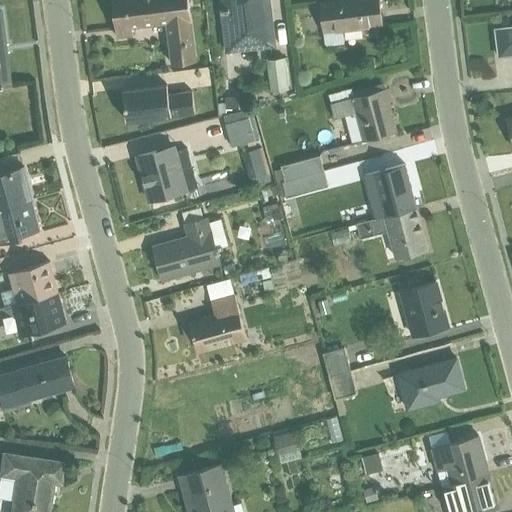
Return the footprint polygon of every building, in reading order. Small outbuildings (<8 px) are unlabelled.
[(189,0),(112,0),(117,38),(134,36),(133,28),(166,23),(171,65),(197,62),(189,0)] [(269,0),(221,0),(228,54),(276,48),(269,0)] [(353,0),(320,4),(325,46),(344,44),(342,30),(383,25),(380,0),(353,0)] [(0,86),(10,85),(1,12),(0,12),(0,86)] [(511,28),(496,30),(499,58),(511,56),(511,28)] [(285,58),(266,61),(271,92),(289,90),(285,58)] [(354,98),(330,104),(335,120),(345,117),(353,146),(397,134),(384,85),(352,93),(354,98)] [(168,86),(124,91),(128,123),(195,115),(192,91),(169,94),(168,86)] [(226,104),(218,104),(219,116),(227,114),(227,110),(247,109),(247,97),(226,97),(226,104)] [(246,110),(224,116),(232,147),(259,140),(253,117),(248,118),(246,110)] [(177,147),(138,157),(150,202),(198,188),(188,149),(178,151),(177,147)] [(262,149),(243,154),(250,179),(269,174),(262,149)] [(277,184),(324,171),(320,156),(281,167),(282,170),(274,172),(277,184)] [(375,220),(416,209),(405,166),(364,177),(375,220)] [(0,209),(33,201),(25,168),(0,174),(0,209)] [(324,171),(277,184),(280,198),(286,197),(286,198),(328,187),(324,171)] [(277,207),(264,210),(268,227),(283,223),(282,222),(285,221),(278,194),(274,195),(277,207)] [(33,201),(0,209),(0,242),(42,232),(33,201)] [(186,224),(203,219),(201,209),(183,213),(186,224)] [(416,209),(375,220),(357,224),(361,240),(388,233),(395,260),(428,251),(416,209)] [(342,212),(328,216),(331,228),(345,225),(342,212)] [(203,219),(186,224),(184,224),(188,238),(154,247),(163,281),(222,265),(219,253),(224,252),(223,248),(228,246),(221,221),(210,224),(209,218),(203,219)] [(348,231),(332,235),(335,247),(351,242),(348,231)] [(12,306),(59,293),(50,262),(8,274),(12,290),(0,293),(4,308),(12,306)] [(216,316),(183,325),(187,340),(195,338),(199,353),(247,340),(230,282),(208,288),(216,316)] [(436,282),(399,292),(412,339),(449,329),(436,282)] [(59,293),(12,306),(21,336),(67,324),(59,293)] [(329,378),(351,372),(344,349),(323,355),(329,378)] [(0,407),(2,407),(3,414),(33,406),(31,400),(75,388),(67,358),(0,376),(0,407)] [(457,359),(397,376),(407,413),(442,403),(440,398),(465,391),(457,359)] [(351,372),(329,378),(336,401),(357,395),(351,372)] [(328,413),(316,415),(320,437),(332,434),(328,413)] [(294,432),(275,438),(282,465),(302,459),(294,432)] [(431,450),(451,444),(448,432),(428,438),(431,450)] [(451,444),(431,450),(441,488),(489,475),(479,437),(451,444)] [(357,470),(372,465),(368,449),(352,454),(357,470)] [(2,454),(0,470),(0,498),(12,500),(10,511),(48,511),(53,483),(61,484),(64,463),(2,454)] [(223,464),(179,476),(188,510),(191,510),(191,511),(243,511),(242,504),(234,506),(223,464)] [(489,475),(441,488),(448,511),(491,511),(498,510),(494,493),(492,494),(490,483),(491,483),(489,475)] [(375,488),(363,492),(367,504),(379,500),(375,488)]
